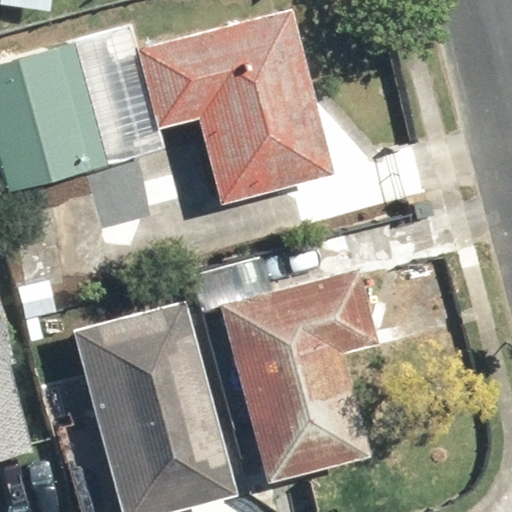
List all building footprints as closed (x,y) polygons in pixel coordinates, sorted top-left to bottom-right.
[(133,51),(155,124),(194,113),(219,199),(331,166),(285,7),(133,51)] [(70,42),(0,60),(0,174),(3,187),(102,160),(70,42)] [(340,348),(373,339),(355,267),(218,302),(262,478),(366,452),(340,348)] [(128,301),(37,328),(74,451),(164,424),(128,301)] [(0,454),(24,449),(1,364),(10,361),(0,321),(0,454)] [(132,511),(133,500),(74,498),(73,511),(132,511)]
